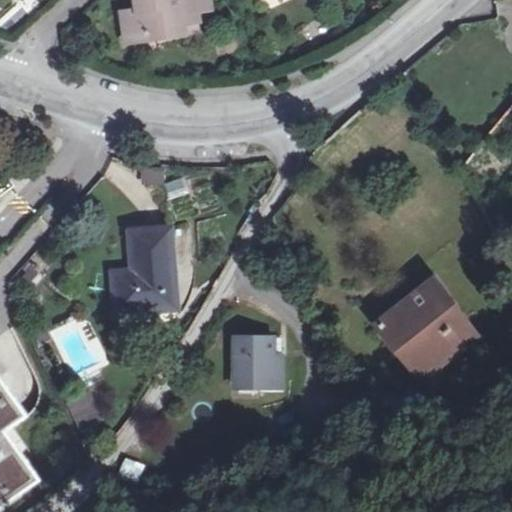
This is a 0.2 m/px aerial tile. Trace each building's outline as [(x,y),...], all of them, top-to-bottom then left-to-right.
[(200,22),(199,14),(196,0),(135,0),(138,12),(122,13),(127,44),(145,41),(153,32),(165,31),(166,38),(185,35),(183,24),(200,22)] [(196,0),(199,14),(214,12),(212,0),(196,0)] [(183,24),(185,35),(201,33),(200,22),(183,24)] [(0,192),(9,187),(0,174),(0,192)] [(202,211),(221,205),(216,190),(197,196),(202,211)] [(500,241),(511,234),(511,228),(506,218),(492,226),(500,241)] [(114,273),(117,316),(179,310),(173,229),(131,232),(133,272),(114,273)] [(270,270),(272,269),(280,265),(272,251),(263,256),(270,270)] [(379,326),(421,378),(476,336),(434,282),(379,326)] [(232,378),(255,379),(254,391),(276,393),(278,358),(270,358),(271,341),(233,339),(232,378)] [(0,377),(0,511),(41,481),(0,425),(0,398),(10,392),(0,377)] [(255,379),(232,378),(231,390),(254,391),(255,379)] [(68,404),(83,434),(107,422),(91,392),(68,404)] [(120,475),(135,483),(144,465),(129,458),(120,475)]
